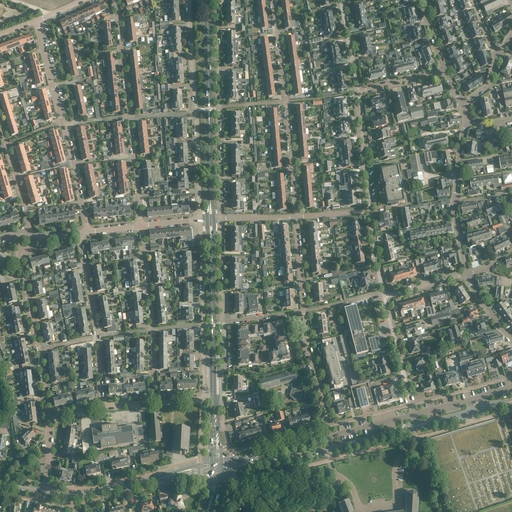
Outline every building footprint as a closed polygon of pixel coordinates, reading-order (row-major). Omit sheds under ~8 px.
[(502,4),(500,0),(491,0),(489,1),(482,4),(483,4),(486,11),(502,4)] [(443,2),(441,3),(441,1),(433,4),(435,10),(443,8),(442,6),(444,5),(443,2)] [(354,11),(355,11),(363,9),(365,9),(364,6),(367,5),(366,2),(361,3),(362,3),(354,5),(354,8),(354,11)] [(459,11),(461,10),(462,11),(469,8),(467,2),(459,5),(460,7),(458,8),(459,11)] [(103,3),(97,5),(100,12),(106,10),(103,3)] [(92,8),(95,14),(100,12),(97,5),(92,8)] [(403,16),(406,15),(408,15),(416,13),(414,7),(404,10),(403,7),(396,9),(397,12),(404,10),(404,13),(402,13),(403,16)] [(87,10),(90,17),(95,14),(92,8),(87,10)] [(355,14),(355,17),(364,15),(364,13),(370,12),(369,8),(365,9),(363,9),(355,11),(355,14)] [(444,14),(444,13),(446,13),(445,10),(443,10),(443,8),(435,10),(436,16),(444,14)] [(87,10),(81,12),(84,19),(85,21),(88,20),(87,18),(90,17),(87,10)] [(462,13),(463,14),(461,15),(462,18),(464,17),(464,19),(472,16),(470,10),(462,13)] [(332,15),(331,11),(326,12),(326,11),(319,12),(321,20),(332,17),(333,17),(332,14),(332,15)] [(76,15),(79,22),(84,19),(81,12),(76,15)] [(417,19),(416,13),(408,15),(406,15),(406,18),(407,22),(409,21),(410,24),(414,23),(413,20),(417,19)] [(499,16),(500,18),(502,17),(502,18),(504,21),(507,19),(510,23),(511,21),(511,17),(509,13),(503,16),(502,14),(499,16)] [(71,17),(74,24),(79,22),(76,15),(71,17)] [(447,17),(445,17),(445,16),(437,18),(438,24),(446,22),(446,20),(448,20),(447,17)] [(464,25),(466,24),(467,25),(474,22),(472,16),(464,19),(465,21),(463,22),(464,25)] [(502,17),(500,18),(499,16),(496,18),(497,20),(502,28),(510,23),(507,19),(504,21),(502,18),(502,17)] [(71,17),(65,20),(68,26),(69,29),(71,28),(75,26),(74,24),(71,17)] [(321,20),(318,20),(318,23),(322,22),(323,25),(325,25),(334,23),(334,20),(333,20),(332,17),(321,20)] [(63,29),(68,26),(65,20),(60,22),(63,29)] [(357,23),(357,26),(358,26),(358,29),(366,27),(366,28),(367,31),(371,30),(370,20),(365,21),(357,23)] [(502,28),(497,20),(494,22),(493,20),(490,22),(491,24),(490,24),(495,32),(502,28)] [(449,24),(447,25),(446,22),(438,24),(440,30),(448,28),(448,27),(450,27),(449,24)] [(335,29),(334,26),(335,26),(334,23),(325,25),(323,25),(323,28),(320,29),(320,32),(325,31),(327,31),(335,29)] [(466,29),(465,29),(466,31),(467,31),(469,31),(470,33),(478,30),(475,24),(467,27),(468,28),(466,28),(466,29)] [(407,30),(408,33),(409,32),(410,36),(411,36),(413,35),(422,33),(421,29),(420,30),(419,27),(412,29),(411,25),(403,26),(404,31),(407,30)] [(249,32),(249,35),(259,34),(258,27),(252,27),(253,32),(249,32)] [(335,29),(327,31),(325,31),(325,35),(323,35),(324,38),(328,37),(332,37),(331,36),(336,35),(335,32),(336,32),(335,29)] [(451,31),(449,31),(448,30),(440,33),(443,39),(450,36),(450,34),(452,34),(451,31)] [(470,39),(472,38),(472,39),(480,36),(478,30),(470,33),(471,35),(469,36),(470,39)] [(361,41),(360,41),(361,44),(369,42),(369,39),(373,38),(372,35),(368,36),(367,33),(363,34),(364,37),(360,38),(361,41)] [(410,36),(409,36),(410,39),(410,40),(410,42),(415,41),(422,39),(422,36),(422,33),(413,35),(411,36),(410,36)] [(25,38),(26,40),(27,43),(34,41),(32,35),(25,38)] [(453,43),(452,42),(454,41),(453,38),(451,39),(450,36),(443,39),(445,45),(453,43)] [(24,37),(18,39),(20,46),(21,48),(23,47),(23,45),(27,43),(26,40),(25,38),(24,37)] [(472,45),(474,45),(475,47),(483,44),(481,38),(473,41),(473,42),(471,43),(472,45)] [(18,39),(11,42),(14,48),(18,47),(18,49),(19,49),(21,48),(20,46),(18,39)] [(76,39),(64,42),(66,49),(72,47),(71,43),(73,42),(76,41),(76,39)] [(11,42),(5,44),(7,51),(8,53),(10,52),(10,50),(14,48),(11,42)] [(339,50),(339,47),(338,47),(338,44),(330,45),(329,42),(322,43),(323,46),(325,46),(326,49),(328,48),(329,52),(331,51),(331,52),(339,50)] [(5,44),(0,46),(0,51),(1,53),(5,52),(5,54),(6,54),(8,53),(7,51),(5,44)] [(475,52),(477,51),(477,52),(485,49),(483,44),(475,47),(476,49),(474,50),(475,52)] [(456,45),(454,46),(453,45),(446,48),(448,54),(456,50),(455,48),(457,48),(456,45)] [(168,54),(166,54),(166,57),(172,57),(171,54),(174,54),(174,53),(181,52),(181,46),(173,47),(172,47),(173,50),(168,51),(168,54)] [(430,52),(428,46),(420,49),(422,52),(419,53),(417,54),(418,57),(430,52)] [(329,55),(325,56),(325,58),(328,58),(340,56),(339,53),(340,53),(339,50),(331,52),(331,51),(329,52),(329,55)] [(458,56),(458,55),(460,54),(459,52),(457,53),(456,50),(448,54),(451,59),(458,56)] [(432,57),(430,52),(418,57),(419,59),(422,58),(421,58),(424,57),(425,60),(432,57)] [(477,59),(479,58),(480,61),(488,58),(486,52),(478,54),(478,55),(476,56),(477,59)] [(25,57),(24,57),(24,60),(27,59),(27,60),(26,60),(27,64),(31,63),(37,61),(35,54),(25,57)] [(410,54),(407,54),(408,57),(411,70),(417,68),(415,61),(412,61),(410,54)] [(340,56),(332,57),(328,58),(329,64),(324,65),(325,70),(334,67),(333,63),(341,62),(340,59),(341,58),(341,55),(340,56)] [(422,63),(423,65),(424,67),(427,66),(434,63),(432,57),(425,60),(425,62),(422,63)] [(391,67),(390,67),(390,69),(391,70),(392,69),(393,74),(399,73),(396,60),(395,60),(394,58),(392,59),(393,61),(395,66),(391,67)] [(462,64),(461,62),(463,61),(462,58),(460,59),(459,58),(451,61),(454,68),(462,64)] [(479,66),(481,66),(482,67),(490,65),(488,58),(480,61),(480,63),(478,63),(479,66)] [(399,59),(396,60),(399,73),(405,71),(403,64),(403,60),(400,61),(399,59)] [(32,67),(30,67),(31,69),(32,69),(39,67),(38,61),(37,61),(31,63),(32,67)] [(386,76),(384,68),(381,69),(380,63),(379,63),(377,64),(380,77),(386,76)] [(464,70),(464,69),(466,68),(465,65),(463,66),(462,64),(454,68),(457,74),(464,70)] [(511,74),(511,72),(511,71),(511,70),(504,67),(503,69),(502,70),(501,71),(502,72),(501,73),(505,74),(505,76),(509,78),(511,74)] [(368,80),(374,79),(372,71),(371,72),(370,68),(366,70),(367,73),(366,73),(368,80)] [(238,80),(238,73),(239,72),(248,72),(248,69),(243,69),(237,69),(237,73),(228,73),(228,77),(228,80),(235,80),(238,80)] [(82,78),(80,70),(77,70),(70,72),(71,78),(77,76),(77,79),(82,78)] [(322,75),(321,71),(314,73),(314,75),(314,78),(315,81),(319,80),(318,76),(322,75)] [(478,86),(484,82),(479,75),(478,76),(477,74),(474,76),(475,78),(474,79),(478,86)] [(474,79),(472,79),(471,77),(468,79),(470,81),(468,82),(472,89),(478,86),(474,79)] [(468,82),(467,83),(466,81),(462,83),(463,85),(462,86),(466,92),(467,92),(468,92),(472,89),(468,82)] [(338,87),(339,90),(338,90),(339,93),(344,92),(344,89),(346,89),(346,88),(347,87),(346,85),(345,83),(346,83),(346,82),(338,84),(332,85),(332,88),(336,87),(336,86),(337,86),(336,85),(337,85),(338,87)] [(435,93),(437,93),(439,93),(441,93),(442,92),(440,83),(433,85),(434,89),(435,93)] [(433,85),(433,84),(425,86),(427,96),(432,95),(431,90),(434,89),(433,85)] [(425,86),(417,88),(419,94),(422,93),(423,97),(427,96),(425,86)] [(511,87),(511,89),(505,90),(505,89),(503,89),(504,97),(506,97),(507,101),(505,101),(507,109),(509,109),(509,108),(511,106),(511,87)] [(39,96),(38,96),(38,98),(40,98),(47,96),(45,90),(38,92),(39,96)] [(411,118),(412,119),(423,116),(421,107),(410,110),(410,111),(407,112),(402,93),(398,94),(398,95),(396,96),(395,95),(391,96),(396,116),(397,116),(397,117),(396,117),(398,122),(409,120),(408,119),(411,118)] [(376,98),(380,113),(383,112),(382,109),(382,107),(380,108),(380,107),(381,106),(381,105),(385,104),(383,96),(382,96),(381,96),(379,96),(379,97),(376,98)] [(371,99),(370,99),(372,108),(375,107),(376,110),(377,113),(380,113),(376,98),(374,98),(373,98),(371,98),(371,99)] [(452,104),(450,105),(449,100),(433,104),(435,110),(439,109),(440,112),(445,110),(446,111),(448,111),(448,110),(453,109),(452,104)] [(142,103),(142,104),(135,104),(136,110),(142,110),(143,113),(147,113),(146,103),(142,103)] [(9,106),(3,108),(5,113),(11,111),(14,111),(12,105),(9,106)] [(85,109),(79,110),(80,116),(87,115),(92,114),(91,108),(85,109)] [(50,113),(44,115),(45,118),(43,119),(43,120),(40,121),(40,120),(35,121),(34,121),(31,122),(34,127),(37,126),(36,124),(46,122),(52,120),(50,113)] [(372,120),(373,124),(372,125),(373,127),(374,127),(374,128),(384,125),(383,121),(385,121),(384,114),(378,115),(379,118),(372,120)] [(177,117),(171,118),(171,121),(174,121),(174,126),(176,126),(186,126),(186,120),(177,120),(177,117)] [(440,119),(439,119),(439,122),(440,122),(441,129),(450,128),(449,125),(461,124),(461,117),(440,119)] [(409,122),(410,126),(420,124),(420,126),(428,124),(426,118),(409,122)] [(376,135),(375,135),(376,140),(382,139),(383,139),(389,137),(391,137),(390,132),(396,130),(396,128),(397,127),(397,126),(395,126),(385,128),(383,129),(383,132),(376,133),(376,135)] [(338,133),(339,137),(346,137),(346,135),(350,134),(349,130),(348,130),(348,129),(337,130),(337,133),(338,133)] [(486,138),(486,134),(485,134),(485,130),(481,131),(481,129),(478,129),(478,131),(477,131),(477,139),(483,138),(483,140),(486,140),(486,138)] [(495,133),(495,130),(485,130),(485,134),(486,134),(486,138),(492,138),(492,140),(498,140),(498,133),(495,133)] [(59,137),(57,131),(47,134),(47,135),(48,137),(48,139),(51,139),(59,137)] [(446,135),(437,137),(436,135),(423,138),(426,150),(439,147),(439,146),(448,143),(446,135)] [(391,149),(390,145),(391,144),(391,140),(379,143),(380,145),(376,146),(377,153),(389,150),(391,149)] [(330,146),(337,144),(336,141),(320,145),(321,150),(331,149),(330,146)] [(501,153),(510,152),(507,144),(503,146),(504,149),(500,151),(501,153)] [(31,152),(30,149),(17,153),(18,158),(26,156),(25,153),(31,152)] [(391,155),(390,155),(389,150),(377,153),(378,159),(383,158),(383,160),(392,159),(391,155)] [(449,154),(448,155),(447,153),(440,154),(440,151),(430,153),(430,152),(424,153),(426,165),(436,163),(435,159),(442,157),(443,166),(451,164),(449,154)] [(511,167),(511,156),(500,159),(501,169),(511,167)] [(482,160),(475,161),(476,169),(476,171),(480,171),(480,169),(483,168),(482,160)] [(475,161),(468,162),(469,170),(470,170),(471,176),(474,175),(476,175),(476,173),(474,173),(474,172),(476,171),(476,169),(475,161)] [(151,169),(150,162),(142,163),(143,170),(144,170),(151,169)] [(324,172),(331,172),(330,167),(332,167),(331,162),(323,163),(324,172)] [(304,168),(303,168),(303,174),(310,173),(313,173),(312,164),(304,165),(304,168)] [(398,203),(405,202),(403,195),(405,194),(404,187),(406,187),(405,180),(402,181),(401,173),(399,174),(398,166),(395,167),(394,165),(386,166),(387,167),(380,168),(382,176),(380,176),(380,177),(378,177),(379,180),(380,180),(381,184),(383,184),(384,189),(382,189),(383,194),(382,194),(382,197),(384,197),(386,197),(387,204),(390,204),(391,206),(398,204),(398,203)] [(145,181),(152,180),(154,180),(155,182),(161,182),(159,168),(157,169),(156,166),(153,167),(153,169),(151,169),(144,170),(145,180),(145,181)] [(342,170),(336,172),(336,181),(338,181),(343,180),(354,179),(353,173),(343,174),(343,170),(342,170)] [(424,185),(421,173),(418,173),(412,174),(415,187),(424,185)] [(26,184),(34,182),(32,177),(33,177),(33,174),(27,176),(28,178),(24,179),(26,184)] [(491,185),(494,185),(494,188),(499,187),(498,176),(484,178),(485,182),(487,182),(487,183),(491,182),(491,184),(491,185)] [(487,182),(485,182),(484,178),(477,179),(479,187),(491,185),(491,184),(491,182),(487,183),(487,182)] [(343,180),(338,181),(339,187),(339,190),(347,190),(347,186),(354,186),(354,179),(343,180)] [(477,179),(471,180),(472,188),(473,192),(477,191),(477,188),(479,188),(479,187),(477,179)] [(145,180),(144,180),(145,188),(153,187),(152,183),(155,182),(154,180),(152,180),(145,181),(145,180)] [(450,195),(448,187),(445,187),(444,181),(442,181),(437,182),(438,188),(436,189),(436,192),(434,192),(435,197),(437,196),(438,197),(450,195)] [(188,189),(188,183),(177,183),(177,191),(186,191),(186,189),(188,189)] [(461,205),(463,214),(470,213),(469,202),(467,203),(467,205),(466,205),(466,204),(461,205)] [(470,213),(478,211),(476,202),(472,203),(472,204),(471,204),(471,202),(469,202),(470,213)] [(495,212),(501,210),(498,202),(495,203),(496,204),(493,205),(495,212)] [(489,207),(485,208),(488,215),(491,213),(492,216),(497,214),(495,212),(493,205),(492,205),(492,203),(490,204),(488,205),(489,207)] [(189,213),(189,206),(179,207),(179,214),(189,213)] [(148,217),(158,216),(157,209),(147,210),(148,217)] [(503,212),(498,214),(503,225),(507,224),(506,221),(510,219),(507,213),(504,215),(503,213),(503,212)] [(10,215),(10,216),(13,223),(19,221),(16,213),(10,215)] [(464,222),(467,221),(469,228),(481,223),(482,225),(486,223),(485,220),(484,220),(481,221),(479,217),(476,218),(475,216),(471,217),(472,220),(470,220),(469,218),(463,220),(464,222)] [(406,228),(407,230),(409,230),(409,231),(412,230),(412,227),(411,221),(402,222),(404,229),(406,228)] [(446,222),(446,225),(444,225),(445,229),(446,229),(447,233),(451,232),(452,232),(452,231),(452,229),(451,228),(450,224),(449,221),(446,222)] [(181,229),(179,229),(181,248),(193,247),(192,233),(191,229),(190,229),(190,228),(181,229)] [(413,231),(414,235),(416,235),(417,239),(427,237),(426,233),(424,233),(424,229),(413,231)] [(491,238),(489,230),(489,229),(473,234),(476,243),(491,238)] [(407,233),(406,233),(406,234),(407,237),(410,236),(411,240),(417,239),(416,235),(414,235),(413,231),(409,232),(409,233),(407,233)] [(393,239),(392,238),(386,234),(384,235),(385,240),(386,243),(394,241),(394,239),(393,239)] [(470,245),(471,248),(476,246),(476,243),(473,234),(467,236),(470,245)] [(502,240),(506,248),(511,245),(506,236),(501,238),(502,240)] [(496,242),(496,241),(495,239),(490,241),(490,245),(492,244),(496,252),(501,250),(498,243),(497,242),(496,242)] [(500,241),(498,243),(501,250),(506,248),(502,240),(500,241)] [(102,243),(103,250),(109,249),(110,252),(113,252),(112,244),(109,245),(108,242),(102,243)] [(442,255),(445,254),(447,259),(452,258),(453,265),(457,264),(456,257),(455,252),(448,254),(448,251),(441,253),(442,255)] [(63,262),(63,259),(61,252),(55,253),(56,256),(52,257),(54,264),(63,262)] [(387,261),(387,262),(396,260),(395,254),(393,255),(393,254),(386,256),(387,259),(386,259),(387,261)] [(47,255),(42,257),(43,264),(44,267),(50,266),(49,263),(47,255)] [(442,268),(440,260),(436,261),(435,259),(436,259),(435,255),(432,256),(433,260),(434,263),(436,270),(442,268)] [(361,265),(361,263),(364,263),(363,256),(356,257),(354,258),(355,266),(361,265)] [(410,278),(413,277),(413,276),(416,275),(413,263),(411,264),(412,269),(408,270),(410,278)] [(320,275),(320,269),(325,269),(325,266),(320,267),(312,267),(313,274),(316,273),(317,275),(320,275)] [(391,267),(388,268),(392,282),(396,281),(396,282),(399,281),(396,273),(396,272),(392,273),(391,267)] [(404,279),(408,278),(408,279),(410,278),(408,270),(402,272),(404,279)] [(356,273),(350,274),(350,277),(353,277),(357,293),(371,289),(367,274),(358,276),(358,275),(357,276),(356,273)] [(289,282),(293,282),(292,275),(285,276),(285,284),(289,284),(289,282)] [(494,284),(493,277),(478,279),(479,286),(494,284)] [(33,284),(35,290),(42,289),(45,288),(44,284),(43,284),(43,280),(36,282),(36,284),(33,284)] [(465,293),(461,287),(455,292),(459,298),(465,293)] [(438,302),(445,300),(443,292),(436,294),(438,302)] [(459,298),(462,304),(469,299),(465,293),(459,298)] [(436,305),(439,304),(438,302),(436,294),(429,296),(431,304),(435,303),(436,305)] [(243,314),(243,310),(243,296),(235,296),(235,314),(243,314)] [(243,296),(243,310),(246,309),(247,315),(262,312),(259,296),(243,296)] [(416,299),(419,310),(425,308),(423,298),(419,299),(418,299),(416,299)] [(415,311),(419,310),(416,299),(414,300),(414,301),(411,302),(414,314),(416,314),(415,311)] [(508,308),(505,305),(507,304),(505,301),(503,302),(496,307),(499,310),(498,311),(500,312),(501,313),(508,308)] [(404,302),(402,303),(402,304),(399,305),(402,317),(404,316),(403,312),(407,311),(404,302)] [(412,318),(415,317),(414,314),(411,302),(407,303),(407,302),(404,302),(407,311),(410,310),(412,318)] [(377,337),(374,338),(368,339),(368,340),(365,340),(363,333),(362,330),(361,331),(356,312),(357,312),(356,306),(342,310),(344,317),(346,316),(356,355),(367,352),(368,354),(371,353),(381,351),(377,337)] [(477,312),(476,308),(474,309),(474,307),(463,310),(463,312),(466,312),(467,315),(469,315),(477,312)] [(511,314),(510,311),(511,310),(509,307),(508,308),(501,313),(503,316),(503,317),(504,318),(505,318),(505,319),(511,314)] [(9,316),(12,316),(20,314),(18,308),(8,310),(9,316)] [(71,308),(63,310),(64,319),(70,318),(69,315),(72,315),(71,308)] [(449,312),(450,319),(456,318),(455,314),(460,313),(459,308),(458,308),(458,309),(451,310),(449,311),(450,312),(449,312)] [(430,317),(432,325),(451,320),(450,319),(449,312),(436,316),(432,317),(430,317)] [(464,320),(461,321),(462,324),(468,322),(470,321),(470,320),(476,319),(475,317),(478,316),(477,312),(469,315),(467,315),(466,315),(467,319),(464,319),(464,320)] [(193,321),(193,315),(185,315),(183,315),(183,321),(177,321),(177,324),(185,324),(184,321),(185,321),(193,321)] [(290,360),(289,357),(289,354),(287,355),(286,347),(287,347),(285,335),(284,336),(282,328),(284,328),(283,322),(273,324),(273,326),(270,326),(269,325),(263,326),(264,330),(262,330),(260,330),(260,334),(262,333),(265,333),(265,335),(275,334),(278,352),(269,354),(268,349),(266,350),(265,346),(260,346),(260,350),(257,351),(258,355),(248,355),(248,336),(258,336),(257,326),(251,326),(252,328),(248,328),(248,326),(238,327),(238,333),(240,332),(240,340),(238,340),(238,352),(240,352),(240,359),(238,360),(238,365),(248,365),(248,364),(252,364),(252,365),(258,365),(261,365),(261,364),(267,363),(267,364),(271,364),(277,363),(276,361),(280,360),(280,362),(290,360)] [(418,336),(419,335),(425,334),(424,329),(422,329),(421,327),(420,323),(415,325),(405,328),(405,329),(406,329),(407,333),(406,333),(407,336),(416,334),(417,336),(418,335),(418,336)] [(446,340),(443,341),(445,347),(448,346),(447,345),(455,342),(454,338),(460,337),(456,325),(450,327),(451,330),(444,331),(446,340)] [(486,331),(486,329),(485,329),(484,325),(479,327),(479,326),(475,327),(475,325),(473,326),(469,326),(470,330),(473,329),(475,335),(477,334),(477,335),(486,332),(486,331)] [(23,333),(22,327),(14,328),(11,328),(13,335),(23,333)] [(329,333),(327,333),(327,327),(322,328),(318,328),(319,334),(322,334),(322,338),(330,336),(329,333)] [(88,328),(81,329),(80,329),(78,329),(79,337),(85,336),(84,334),(89,333),(88,328)] [(428,333),(425,334),(419,335),(420,337),(412,340),(413,340),(409,341),(410,346),(418,344),(420,344),(420,341),(422,340),(422,338),(429,336),(428,333)] [(482,337),(483,341),(490,339),(492,343),(490,344),(491,349),(494,348),(493,344),(503,341),(501,335),(491,338),(490,335),(482,337)] [(24,339),(14,342),(15,348),(26,346),(24,339)] [(336,387),(340,386),(340,384),(344,383),(343,379),(342,380),(333,348),(334,347),(336,354),(338,353),(336,347),(335,342),(332,343),(333,344),(330,344),(329,342),(324,344),(325,345),(321,346),(322,351),(323,351),(324,354),(323,354),(324,359),(325,359),(326,362),(327,365),(326,365),(328,375),(330,375),(331,381),(330,382),(331,387),(335,386),(336,387)] [(410,346),(410,347),(409,348),(410,350),(411,350),(412,353),(416,352),(416,353),(421,351),(421,352),(426,351),(425,346),(419,348),(418,344),(410,346)] [(15,348),(16,354),(27,352),(26,346),(15,348)] [(511,349),(504,353),(504,351),(499,353),(503,363),(505,363),(506,367),(511,364),(511,349)] [(49,360),(56,359),(59,359),(58,350),(52,351),(52,353),(48,354),(49,360)] [(458,354),(461,363),(468,361),(474,359),(473,354),(471,355),(470,350),(458,354)] [(421,354),(422,356),(423,358),(413,360),(414,364),(415,367),(415,368),(420,367),(421,370),(426,369),(424,361),(435,358),(433,351),(421,354)] [(16,354),(17,360),(20,359),(28,358),(27,352),(16,354)] [(387,365),(385,357),(381,359),(381,360),(379,361),(379,359),(374,360),(376,365),(373,366),(374,369),(387,365)] [(461,363),(460,363),(462,372),(466,371),(468,378),(470,377),(476,375),(476,377),(480,376),(479,374),(482,373),(482,374),(485,373),(483,369),(486,369),(483,359),(469,363),(468,361),(461,363)] [(493,362),(494,362),(492,363),(494,368),(496,367),(496,368),(501,366),(498,360),(493,362)] [(389,373),(387,365),(374,369),(373,369),(373,370),(374,370),(375,372),(380,370),(381,375),(389,373)] [(457,376),(457,374),(459,373),(457,367),(454,368),(455,371),(453,372),(453,375),(450,376),(452,384),(459,383),(458,380),(459,380),(458,376),(457,376)] [(298,370),(260,380),(262,389),(265,388),(265,387),(273,385),(273,386),(276,385),(275,384),(279,384),(282,384),(282,383),(285,382),(285,383),(288,382),(288,381),(292,380),(292,381),(293,383),(293,386),(294,386),(295,390),(294,390),(296,396),(297,396),(298,400),(297,400),(298,403),(306,401),(298,370)] [(444,387),(452,385),(452,384),(450,376),(449,372),(441,374),(440,372),(435,373),(437,379),(442,378),(444,387)] [(429,391),(435,390),(433,381),(427,383),(429,391)] [(368,405),(373,404),(368,383),(358,385),(357,385),(353,387),(350,387),(356,409),(361,407),(361,408),(368,406),(368,405)] [(427,383),(421,385),(422,388),(421,389),(422,392),(423,393),(429,391),(427,383)] [(124,390),(123,384),(115,384),(115,386),(115,394),(121,393),(121,391),(124,390)] [(396,399),(395,394),(396,394),(394,390),(393,390),(392,386),(376,390),(379,404),(396,399)] [(255,408),(260,406),(257,393),(252,395),(255,408)] [(67,404),(65,396),(65,394),(59,395),(59,396),(61,405),(67,404)] [(344,402),(344,400),(342,401),(345,413),(351,411),(349,407),(349,406),(348,406),(348,405),(349,405),(348,401),(344,402)] [(338,410),(339,414),(345,413),(342,401),(339,401),(340,404),(336,404),(337,408),(338,407),(338,409),(338,410)] [(26,403),(27,410),(35,409),(35,408),(36,408),(35,405),(34,405),(34,402),(26,403)] [(235,410),(234,410),(234,412),(242,410),(243,410),(243,406),(245,406),(245,403),(234,405),(235,410)] [(306,415),(301,416),(301,417),(303,424),(309,423),(309,419),(310,419),(309,415),(309,409),(306,409),(306,415)] [(242,410),(234,412),(236,418),(246,416),(245,413),(246,413),(246,410),(243,410),(242,410)] [(290,428),(297,426),(294,417),(291,418),(291,416),(287,416),(286,411),(283,412),(285,419),(288,418),(289,423),(289,424),(290,428)] [(271,425),(268,425),(269,429),(272,428),(273,432),(274,432),(274,433),(275,433),(277,432),(276,431),(281,430),(279,422),(278,422),(278,421),(285,420),(283,412),(276,414),(274,414),(274,417),(276,416),(277,419),(274,420),(275,423),(271,424),(271,425)] [(169,439),(169,451),(166,451),(166,453),(166,454),(172,455),(173,452),(180,454),(184,454),(184,455),(187,454),(187,453),(189,453),(189,450),(190,429),(182,427),(173,428),(173,429),(159,429),(158,414),(150,415),(152,442),(160,442),(160,438),(163,438),(169,439)] [(36,416),(28,417),(29,422),(32,422),(33,424),(37,423),(36,416)] [(294,416),(294,417),(297,426),(303,424),(301,417),(298,418),(297,416),(294,416)] [(134,443),(132,426),(118,428),(117,424),(101,426),(101,428),(91,429),(93,444),(100,444),(101,449),(117,446),(117,445),(134,443)] [(256,429),(253,430),(252,430),(254,437),(261,435),(259,427),(256,428),(256,429)] [(67,429),(66,435),(74,437),(75,429),(71,428),(71,430),(67,429)] [(33,438),(35,436),(35,435),(30,429),(29,430),(28,429),(24,432),(25,434),(31,439),(33,437),(33,438)] [(249,431),(246,432),(245,432),(247,439),(254,437),(252,430),(253,430),(252,429),(249,430),(249,431)] [(239,437),(240,441),(247,439),(245,432),(246,432),(245,431),(242,432),(242,433),(238,434),(237,435),(238,438),(239,437)] [(24,432),(19,437),(21,438),(23,441),(22,442),(25,445),(31,439),(25,434),(24,432)] [(68,455),(68,456),(66,456),(66,459),(76,461),(77,457),(71,457),(72,449),(65,448),(64,454),(68,455)] [(143,455),(140,455),(142,464),(150,462),(150,461),(153,460),(158,459),(157,453),(157,452),(150,453),(150,450),(143,452),(143,455)] [(121,468),(119,460),(118,455),(118,454),(117,451),(109,453),(110,457),(115,456),(116,461),(111,462),(113,470),(121,468)] [(121,455),(118,455),(119,460),(121,468),(129,466),(127,459),(126,456),(121,457),(121,455)] [(85,468),(87,476),(100,473),(98,465),(85,468)] [(66,472),(65,480),(67,480),(68,481),(70,482),(70,481),(72,481),(73,476),(73,473),(72,473),(73,470),(67,469),(66,472)] [(416,511),(417,511),(418,493),(413,491),(406,492),(406,507),(407,507),(407,511),(404,511),(352,511),(348,500),(347,500),(347,501),(339,504),(340,507),(339,507),(340,510),(341,510),(342,511),(416,511)] [(178,509),(184,506),(181,501),(181,500),(180,498),(181,496),(176,494),(174,501),(172,500),(172,501),(169,500),(168,505),(177,507),(177,509),(178,509)] [(168,495),(160,497),(161,505),(162,506),(161,506),(161,507),(165,508),(168,495)] [(146,503),(146,504),(147,511),(155,511),(155,508),(153,508),(152,502),(149,503),(148,502),(147,503),(146,503)]
